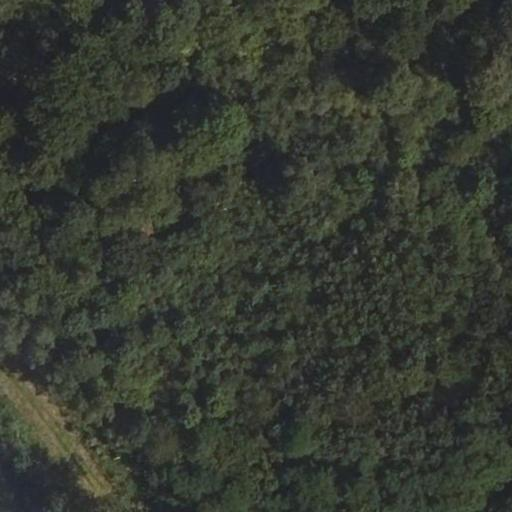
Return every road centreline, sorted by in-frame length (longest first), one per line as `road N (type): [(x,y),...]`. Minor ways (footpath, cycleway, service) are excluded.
road 1 (track): [(122,511),(0,354)]
road 2 (track): [(0,93),(110,0)]
